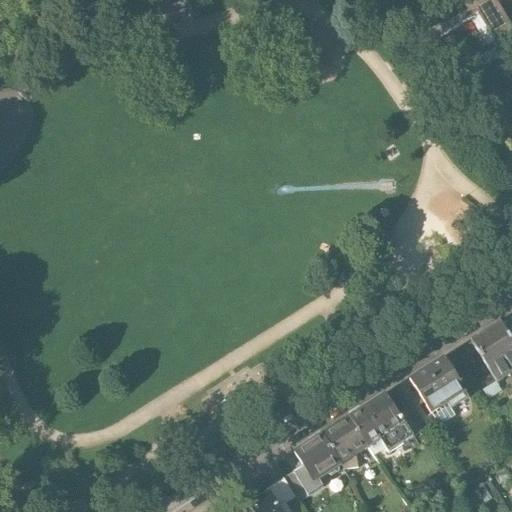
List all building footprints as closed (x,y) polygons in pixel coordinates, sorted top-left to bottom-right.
[(511,37),(511,26),(499,5),(495,0),(445,0),(411,21),(426,45),(478,13),(499,46),(511,37)] [(511,338),(502,323),(470,344),(500,390),(511,381),(511,338)] [(474,398),(449,358),(407,384),(432,424),(474,398)] [(413,439),(387,398),(349,421),(372,459),(374,462),(413,439)] [(372,459),(349,421),(324,436),(347,474),(372,459)] [(347,474),(324,436),(287,459),(310,496),(347,474)] [(292,511),(281,494),(260,507),(262,511),(292,511)]
